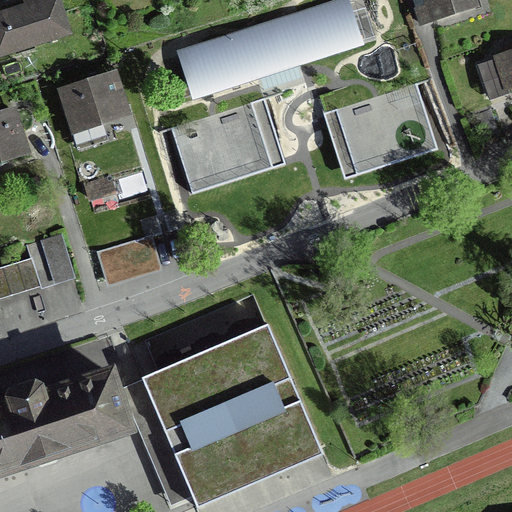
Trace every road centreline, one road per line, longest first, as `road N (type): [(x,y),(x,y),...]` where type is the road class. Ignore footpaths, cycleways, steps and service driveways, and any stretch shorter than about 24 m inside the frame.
road 1 (residential): [(0,353),(436,188)]
road 2 (residential): [(371,474),(511,413)]
